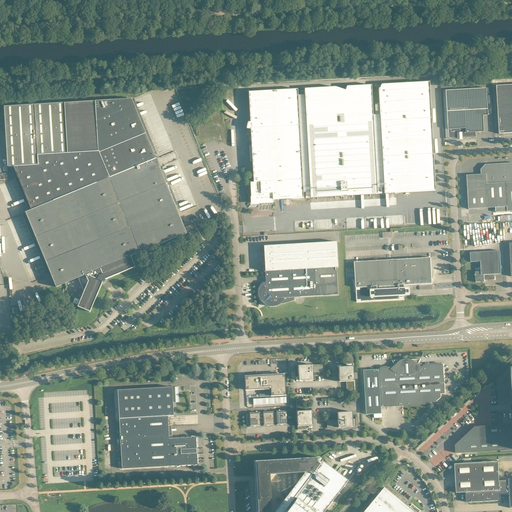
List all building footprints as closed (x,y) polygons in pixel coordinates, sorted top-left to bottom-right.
[(435,191),(429,82),(381,85),(379,89),(379,88),(379,89),(380,115),(373,116),(371,89),(371,85),(347,87),(345,91),(335,87),(304,89),(305,95),(298,95),(297,89),(249,92),(250,122),(248,122),(246,129),(251,129),(254,182),(250,182),(251,197),(252,197),(253,203),(259,203),(259,204),(273,203),(273,200),(303,198),(310,197),(310,198),(382,193),(435,191)] [(499,134),(511,133),(511,84),(497,86),(499,134)] [(449,139),(476,137),(476,132),(484,132),(483,116),(488,115),(487,88),(446,91),(449,134),(449,139)] [(184,228),(148,141),(131,99),(4,107),(7,167),(13,167),(31,210),(25,213),(56,287),(78,278),(83,290),(77,307),(90,312),(102,282),(103,282),(105,281),(105,280),(135,267),(131,256),(181,235),(183,239),(184,242),(199,236),(194,224),(184,228)] [(511,163),(485,165),(481,170),(481,174),(483,208),(495,207),(496,212),(511,211),(511,163)] [(481,174),(467,175),(469,209),(474,209),(483,208),(481,174)] [(500,251),(475,252),(470,253),(471,262),(480,262),(481,272),(481,275),(484,275),(484,280),(495,280),(494,274),(501,274),(500,251)] [(431,258),(355,262),(356,288),(356,291),(357,302),(404,299),(403,296),(410,295),(410,288),(404,288),(404,285),(432,284),(432,278),(431,258)] [(338,295),(336,267),(265,271),(266,282),(263,282),(262,283),(262,284),(261,284),(260,285),(260,286),(259,287),(259,288),(259,289),(258,290),(258,291),(258,292),(258,293),(258,294),(258,295),(258,296),(259,297),(259,298),(260,299),(260,300),(261,301),(261,302),(262,302),(261,303),(263,305),(264,304),(264,305),(265,305),(266,306),(267,306),(268,306),(269,306),(270,307),(271,307),(272,307),(273,307),(274,307),(275,306),(276,306),(277,306),(278,305),(295,300),(294,300),(294,297),(338,295)] [(481,272),(475,272),(475,275),(475,278),(476,278),(476,282),(480,282),(484,281),(484,280),(484,275),(481,275),(481,272)] [(382,368),(380,368),(380,369),(382,406),(384,406),(429,403),(431,403),(431,402),(436,402),(441,397),(441,394),(445,394),(443,364),(441,364),(425,365),(424,365),(419,362),(420,361),(420,360),(421,359),(420,359),(420,360),(419,360),(419,359),(410,359),(409,359),(408,359),(407,359),(406,359),(405,359),(404,359),(403,359),(403,360),(402,360),(394,360),(394,361),(393,362),(392,360),(392,361),(393,362),(393,363),(394,363),(394,364),(390,367),(388,367),(382,368)] [(345,367),(338,367),(339,382),(346,382),(347,392),(354,392),(354,393),(354,381),(353,366),(353,363),(343,363),(343,364),(345,363),(345,367)] [(324,372),(323,365),(324,365),(324,364),(312,365),(297,366),(294,366),(295,376),(295,374),(298,374),(298,381),(313,380),(313,373),(324,372)] [(475,426),(455,445),(456,453),(500,451),(500,452),(511,451),(511,366),(509,367),(496,379),(499,425),(475,426)] [(380,369),(364,370),(366,415),(382,414),(381,406),(382,406),(380,369)] [(285,395),(284,375),(244,377),(245,390),(263,389),(270,389),(271,396),(285,395)] [(169,439),(167,416),(173,416),(172,387),(117,390),(122,469),(176,466),(176,467),(180,466),(192,465),(193,466),(197,465),(196,437),(195,437),(191,437),(169,439)] [(296,399),(297,411),(296,411),(297,426),(298,430),(307,429),(305,429),(305,426),(312,425),(311,411),(304,411),(304,400),(296,401),(296,399)] [(273,413),(273,412),(263,413),(261,413),(262,423),(263,423),(263,425),(274,424),(274,423),(275,423),(275,413),(273,413)] [(287,424),(287,412),(276,412),(276,413),(275,413),(275,423),(277,423),(277,424),(287,424)] [(327,428),(326,428),(338,428),(353,427),(356,427),(356,417),(355,417),(356,419),(352,419),(352,412),(337,413),(337,420),(327,420),(327,428)] [(260,414),(260,413),(249,414),(246,414),(247,424),(250,424),(250,426),(260,425),(260,424),(262,423),(261,413),(260,414)] [(323,511),(346,483),(320,463),(319,464),(316,462),(316,459),(320,458),(302,459),(302,461),(256,463),(259,500),(257,500),(257,510),(259,509),(259,511),(323,511)] [(498,461),(460,464),(455,464),(456,480),(456,493),(466,492),(466,502),(500,500),(500,494),(499,481),(498,461)] [(418,511),(420,511),(429,499),(420,492),(423,488),(399,469),(384,488),(363,511),(418,511)] [(499,481),(500,494),(509,494),(510,508),(511,508),(511,478),(508,479),(508,480),(499,481)]
